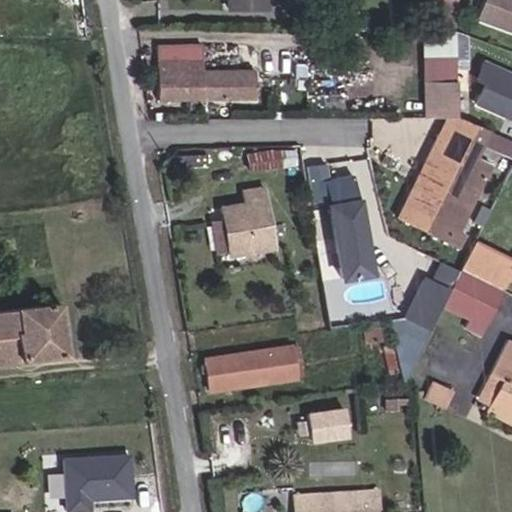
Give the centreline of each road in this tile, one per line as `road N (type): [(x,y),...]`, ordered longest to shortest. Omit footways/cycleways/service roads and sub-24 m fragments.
road 1 (residential): [(116,0),(198,511)]
road 2 (unknown): [(140,134),(344,125)]
